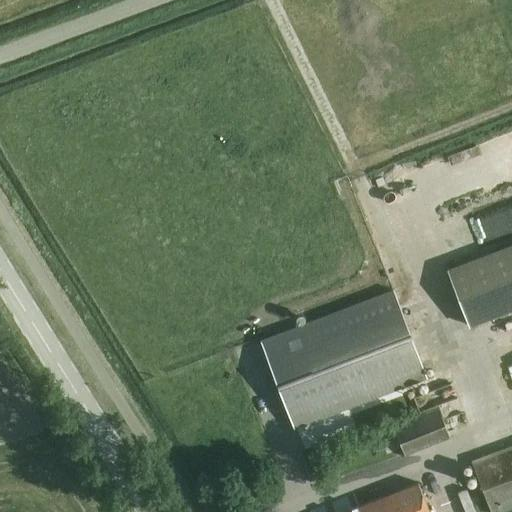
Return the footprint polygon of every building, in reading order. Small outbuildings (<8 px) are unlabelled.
[(511,245),(447,270),(469,326),(511,309),(511,245)] [(261,341),(294,428),(426,378),(393,290),(261,341)] [(505,375),(511,372),(511,348),(497,354),(505,375)] [(403,458),(450,441),(439,412),(392,428),(403,458)] [(511,446),(472,462),(490,511),(499,511),(511,507),(511,446)] [(429,511),(418,483),(347,510),(347,511),(344,511),(429,511)]
